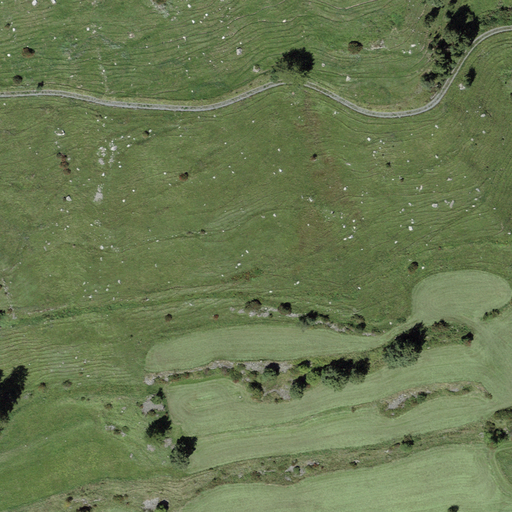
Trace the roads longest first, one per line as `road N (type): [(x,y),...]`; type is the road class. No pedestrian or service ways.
road 1 (track): [(511,27),(479,37),(437,98),(415,111),(371,112),(287,81),(211,106),(135,104)]
road 2 (track): [(135,104),(0,93)]
